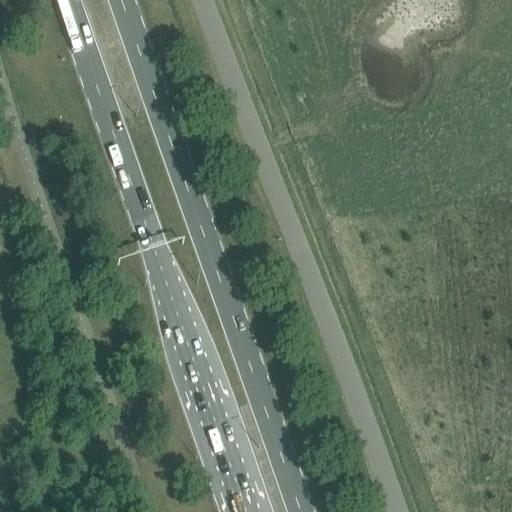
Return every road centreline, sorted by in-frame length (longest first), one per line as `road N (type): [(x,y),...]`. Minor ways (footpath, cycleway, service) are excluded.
road 1 (unclassified): [(396,511),(200,0)]
road 2 (primary): [(67,0),(246,511)]
road 3 (primary): [(301,511),(123,0)]
